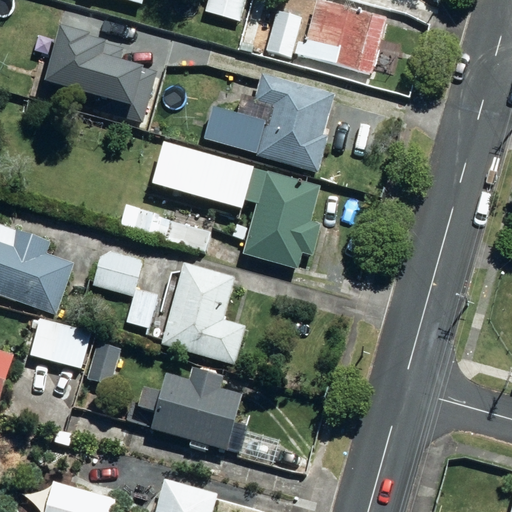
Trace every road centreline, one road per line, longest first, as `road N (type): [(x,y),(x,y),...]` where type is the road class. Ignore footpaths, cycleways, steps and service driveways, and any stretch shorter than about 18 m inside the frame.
road 1 (tertiary): [(402,388),(510,0)]
road 2 (tertiary): [(367,511),(402,388)]
